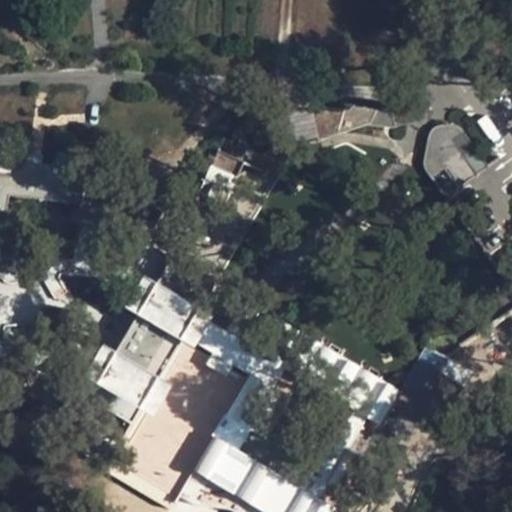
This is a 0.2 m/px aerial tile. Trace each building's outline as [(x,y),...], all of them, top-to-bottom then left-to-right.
[(318,142),(312,105),(249,101),(227,126),(218,151),(264,172),(289,152),(318,142)] [(377,111),(312,105),(318,142),(372,123),(377,111)] [(402,110),(377,111),(372,123),(395,127),(406,122),(402,110)] [(421,163),(429,176),(474,142),(462,125),(450,121),(436,123),(430,127),(427,134),(421,163)] [(0,234),(4,235),(9,196),(80,204),(87,154),(58,151),(53,165),(0,158),(0,234)] [(238,178),(211,166),(191,207),(218,220),(238,178)] [(80,204),(9,196),(4,235),(76,244),(80,204)] [(139,219),(156,228),(164,211),(147,203),(139,219)] [(183,337),(196,315),(217,282),(174,255),(99,381),(141,407),(183,337)] [(224,332),(196,315),(183,337),(212,354),(233,368),(249,377),(262,355),(246,346),(224,332)] [(232,319),(224,332),(246,346),(254,333),(232,319)] [(262,355),(249,377),(192,472),(247,505),(259,484),(292,504),(287,511),(335,511),(336,511),(318,501),(326,486),(338,492),(357,460),(346,452),(365,419),(378,427),(397,395),(280,325),(262,355)] [(233,368),(212,354),(206,364),(227,377),(233,368)] [(287,511),(292,504),(259,484),(247,505),(259,511),(287,511)]
